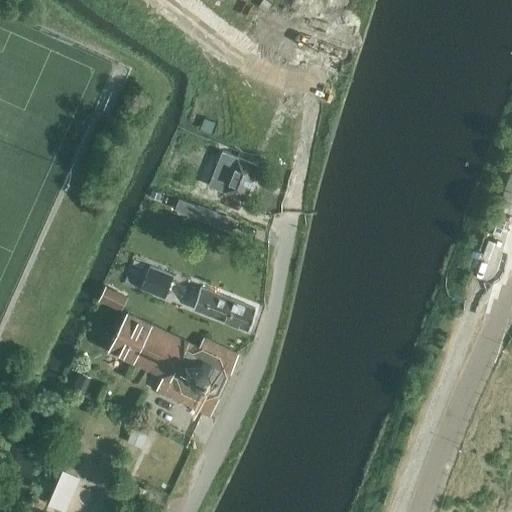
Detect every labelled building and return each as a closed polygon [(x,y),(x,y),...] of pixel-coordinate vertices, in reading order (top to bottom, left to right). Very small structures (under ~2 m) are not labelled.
[(245,200),(259,166),(227,153),(214,186),(225,191),(224,191),(245,200)] [(166,297),(175,276),(159,269),(150,291),(166,297)] [(248,330),(256,308),(201,287),(194,308),(248,330)] [(231,373),(238,354),(204,337),(199,347),(128,312),(109,350),(164,376),(157,389),(211,415),(231,373)] [(139,446),(146,431),(137,427),(130,442),(139,446)] [(65,508),(75,485),(61,479),(51,502),(65,508)]
